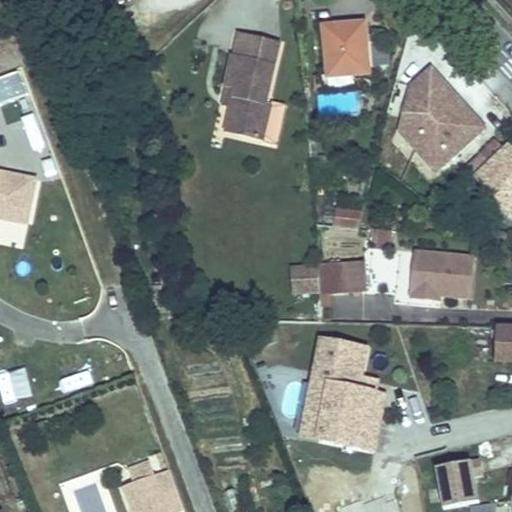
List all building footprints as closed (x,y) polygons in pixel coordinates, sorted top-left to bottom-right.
[(366,22),(326,26),(329,76),(371,72),(368,46),(366,22)] [(268,102),(282,43),(241,33),(236,53),(234,53),(226,85),(229,86),(227,94),(235,96),(231,114),(244,117),(240,133),(264,140),(272,104),(268,102)] [(401,132),(436,172),(485,127),(432,68),(412,86),(401,132)] [(0,106),(28,96),(19,72),(0,79),(0,106)] [(235,96),(227,94),(225,104),(232,106),(235,96)] [(321,114),(355,113),(355,100),(320,101),(321,114)] [(4,115),(11,147),(41,141),(34,108),(4,115)] [(244,117),(231,114),(227,130),(240,133),(244,117)] [(446,189),(444,191),(459,207),(485,182),(501,199),(497,202),(511,217),(511,216),(511,147),(510,150),(499,139),(486,152),(446,189)] [(0,209),(34,218),(40,184),(0,175),(0,209)] [(334,208),(333,229),(361,231),(362,210),(334,208)] [(0,209),(0,237),(3,223),(32,230),(34,218),(0,209)] [(511,232),(490,230),(489,241),(511,243),(511,232)] [(415,299),(435,300),(436,294),(446,295),(473,297),(474,278),(476,257),(419,253),(415,299)] [(365,263),(323,265),(326,294),(367,290),(365,263)] [(293,297),(322,296),(321,266),(292,267),(293,297)] [(511,327),(500,327),(500,360),(511,360),(511,327)] [(327,338),(318,382),(334,386),(323,438),(366,446),(377,394),(360,389),(363,377),(369,347),(327,338)] [(82,353),(51,359),(57,390),(88,385),(82,353)] [(7,373),(0,375),(0,397),(4,408),(18,403),(7,373)] [(379,381),(363,377),(360,389),(377,394),(379,381)] [(334,386),(318,382),(307,434),(323,438),(334,386)] [(377,394),(366,446),(376,449),(387,396),(377,394)] [(470,463),(437,470),(445,510),(478,504),(470,463)] [(185,511),(178,492),(171,474),(157,479),(152,465),(130,473),(136,488),(127,491),(134,511),(185,511)]
